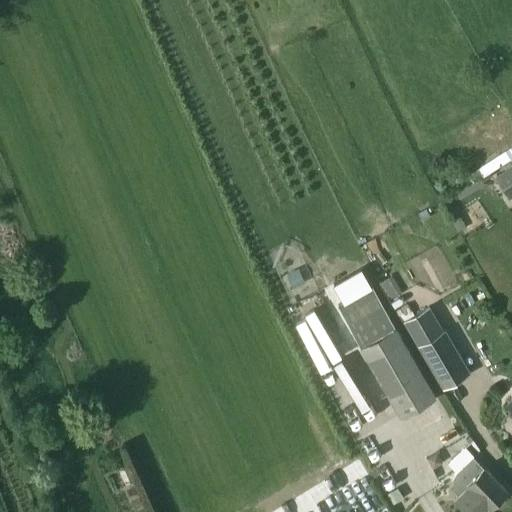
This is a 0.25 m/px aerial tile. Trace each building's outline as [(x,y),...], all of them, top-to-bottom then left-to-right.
[(511,197),(511,164),(495,176),(510,199),(511,197)] [(387,300),(399,293),(388,276),(376,284),(387,300)] [(360,347),(402,418),(436,397),(397,326),(396,327),(373,285),(337,305),(360,347)] [(314,302),(293,314),(321,363),(342,351),(314,302)] [(430,306),(405,321),(444,387),(471,372),(445,329),(444,329),(430,306)] [(332,367),(324,371),(347,413),(354,409),(349,400),(350,399),(332,367)] [(506,490),(485,468),(473,456),(457,472),(453,478),(452,483),(454,490),(458,495),(456,497),(470,511),(481,511),(488,505),(490,507),(506,490)]
